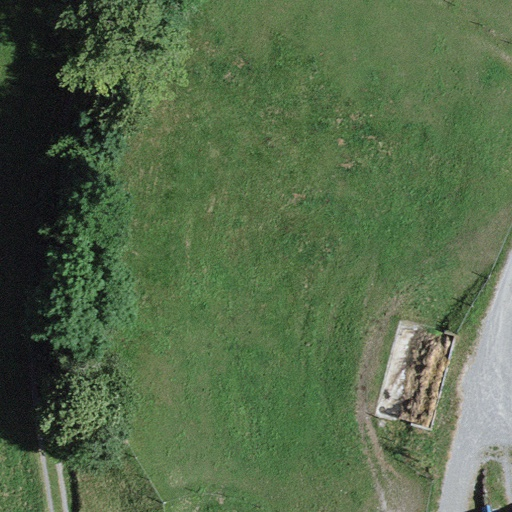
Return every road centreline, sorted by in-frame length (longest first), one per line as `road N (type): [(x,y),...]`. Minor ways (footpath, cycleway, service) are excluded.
road 1 (unclassified): [(126,0),(31,317),(49,511)]
road 2 (track): [(511,308),(500,342),(508,459)]
